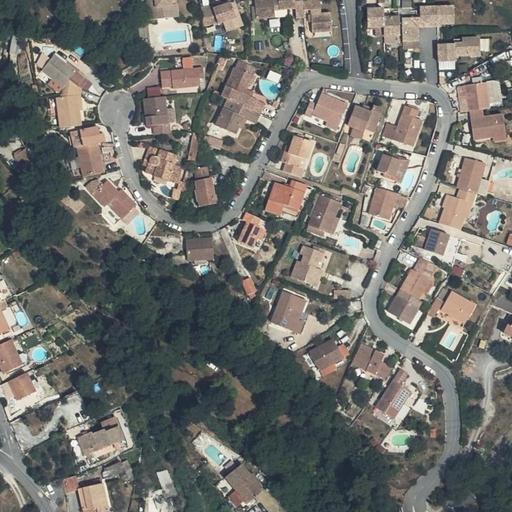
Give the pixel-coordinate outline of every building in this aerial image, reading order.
[(165,12),(170,11),(169,0),(145,0),(147,14),(151,13),(152,28),(145,29),(146,42),(162,41),(161,29),(166,28),(165,12)] [(203,17),(203,26),(235,17),(231,3),(212,9),(202,12),(203,17)] [(272,31),(287,30),(287,21),(286,13),(270,14),(270,19),(247,21),(248,38),(266,37),(265,32),(265,27),(271,26),(272,31)] [(311,19),(287,21),(287,30),(288,40),(297,39),(296,32),(303,32),(306,55),(326,53),(324,35),(313,35),(311,19)] [(426,24),(411,24),(411,39),(426,39),(426,24)] [(443,24),(426,24),(426,39),(426,42),(443,42),(443,24)] [(370,27),(355,26),(355,45),(371,45),(371,34),(370,27)] [(387,33),(371,34),(371,45),(371,55),(387,55),(387,33)] [(404,36),(390,36),(390,59),(407,60),(407,45),(404,44),(404,36)] [(490,50),(489,38),(481,39),(482,50),(490,50)] [(142,50),(141,43),(134,44),(135,61),(145,60),(144,49),(142,50)] [(450,63),(443,63),(443,75),(471,76),(471,58),(451,58),(450,63)] [(443,63),(426,63),(426,81),(443,81),(443,75),(443,63)] [(46,64),(31,78),(50,98),(63,103),(74,93),(46,64)] [(50,98),(31,78),(25,83),(45,104),(50,98)] [(164,90),(174,89),(173,78),(163,80),(164,90)] [(213,86),(216,79),(208,78),(206,83),(213,86)] [(226,81),(223,88),(241,95),(245,88),(230,82),(226,81)] [(181,106),(179,88),(174,89),(164,90),(151,91),(152,97),(141,98),(142,107),(154,106),(154,109),(181,106)] [(241,95),(223,88),(219,97),(222,99),(218,108),(215,107),(210,117),(217,120),(250,134),(254,124),(241,118),(233,114),(235,109),(238,103),(242,103),(245,97),(241,95)] [(63,103),(50,98),(47,108),(48,115),(63,113),(64,102),(63,103)] [(478,105),(482,126),(493,125),(490,103),(478,105)] [(482,126),(478,105),(455,107),(457,121),(459,134),(482,131),(482,126)] [(457,121),(455,107),(447,108),(449,122),(457,121)] [(233,114),(241,118),(243,112),(235,109),(233,114)] [(64,128),(63,113),(48,115),(42,115),(45,145),(66,143),(64,128)] [(298,135),(301,133),(311,141),(319,148),(315,151),(320,156),(324,151),(323,150),(335,132),(328,125),(325,129),(321,125),(324,121),(314,115),(306,125),(300,121),(293,130),(298,135)] [(154,116),(134,118),(137,145),(143,144),(145,154),(160,153),(159,143),(156,142),(155,129),(154,116)] [(217,120),(205,147),(225,156),(229,146),(233,138),(236,140),(246,144),(250,134),(217,120)] [(409,132),(396,128),(389,150),(385,163),(405,169),(414,143),(407,141),(409,132)] [(351,134),(345,131),(338,151),(345,153),(351,155),(352,153),(354,147),(367,151),(374,133),(363,130),(362,133),(361,136),(351,134)] [(476,132),(462,134),(465,164),(498,161),(496,139),(478,141),(476,132)] [(319,148),(311,141),(308,144),(315,151),(319,148)] [(83,144),(63,148),(66,163),(82,160),(87,159),(83,144)] [(373,160),(385,163),(389,150),(377,145),(373,160)] [(365,156),(367,151),(354,147),(352,153),(365,156)] [(60,165),(66,163),(63,148),(55,149),(59,165),(60,165)] [(348,163),(351,155),(345,153),(342,160),(348,163)] [(306,162),(289,156),(284,167),(282,172),(277,170),(273,181),(278,182),(275,191),(292,197),(295,188),(285,185),(288,176),(293,177),(295,170),(302,172),(306,162)] [(66,163),(60,165),(67,194),(88,190),(82,160),(66,163)] [(153,171),(155,163),(146,160),(138,182),(144,183),(146,177),(153,171)] [(175,171),(155,163),(153,171),(146,177),(144,183),(142,189),(153,193),(165,197),(178,199),(180,183),(172,179),(175,171)] [(195,168),(196,178),(211,177),(210,166),(195,168)] [(333,168),(328,166),(323,180),(328,182),(333,168)] [(7,167),(0,169),(0,184),(1,186),(13,180),(7,167)] [(299,179),(302,172),(295,170),(293,177),(299,179)] [(394,203),(402,181),(379,174),(378,177),(376,177),(370,193),(378,195),(377,199),(394,203)] [(137,205),(111,177),(103,184),(96,177),(88,185),(121,221),(137,205)] [(456,181),(448,212),(451,213),(472,219),(477,220),(481,208),(472,204),(477,187),(456,181)] [(190,189),(191,200),(202,199),(199,189),(190,189)] [(78,201),(72,205),(79,212),(81,212),(89,221),(95,216),(98,220),(103,224),(98,228),(108,239),(124,226),(112,213),(109,215),(105,211),(94,199),(90,203),(86,199),(78,201)] [(202,199),(191,200),(195,226),(210,224),(207,199),(202,199)] [(298,204),(283,199),(281,205),(267,201),(257,233),(270,237),(272,232),(275,226),(289,230),(298,204)] [(392,216),(369,209),(361,234),(384,242),(388,229),(397,232),(400,221),(391,218),(392,216)] [(472,219),(451,213),(448,221),(442,219),(437,232),(432,249),(452,256),(457,243),(458,237),(461,238),(465,226),(470,228),(472,219)] [(323,238),(329,224),(305,214),(301,224),(305,226),(295,250),(310,257),(312,252),(317,253),(323,238)] [(95,216),(89,221),(92,225),(98,220),(95,216)] [(287,237),(289,230),(275,226),(272,232),(287,237)] [(250,240),(234,233),(231,241),(235,243),(227,263),(242,268),(245,259),(251,261),(255,251),(246,247),(250,240)] [(323,238),(317,253),(321,255),(327,240),(323,238)] [(443,260),(424,255),(418,274),(436,280),(443,260)] [(200,257),(171,260),(173,282),(202,280),(200,257)] [(303,268),(301,272),(314,277),(316,273),(303,268)] [(311,286),(314,277),(301,272),(291,269),(288,279),(292,281),(290,288),(286,286),(281,303),(307,311),(311,299),(303,296),(302,296),(306,285),(311,286)] [(251,277),(243,281),(250,294),(257,290),(251,277)] [(429,289),(413,281),(408,291),(424,300),(429,289)] [(511,313),(511,293),(502,290),(493,304),(511,313)] [(313,294),(305,291),(303,296),(311,299),(313,294)] [(421,303),(424,300),(408,291),(406,295),(421,303)] [(477,305),(452,292),(441,310),(466,324),(477,305)] [(421,303),(406,295),(403,293),(391,314),(410,325),(414,317),(420,306),(421,303)] [(241,295),(231,299),(238,313),(248,309),(241,295)] [(443,302),(436,298),(431,307),(429,312),(436,316),(443,302)] [(420,306),(414,317),(419,319),(425,309),(420,306)] [(0,335),(9,331),(0,311),(0,310),(0,335)] [(341,313),(326,314),(323,323),(343,322),(341,313)] [(293,327),(271,318),(260,350),(270,353),(283,358),(287,346),(293,327)] [(10,340),(0,344),(0,370),(2,375),(21,365),(16,353),(10,340)] [(384,362),(388,353),(364,342),(355,361),(369,367),(379,373),(384,362)] [(293,347),(287,346),(283,358),(288,360),(293,347)] [(16,353),(21,365),(23,368),(29,365),(22,350),(16,353)] [(390,364),(384,362),(379,373),(385,375),(390,364)] [(323,365),(296,379),(308,399),(324,390),(334,385),(323,365)] [(376,378),(379,373),(369,367),(367,373),(376,378)] [(410,373),(403,368),(377,407),(395,419),(414,392),(402,385),(410,373)] [(25,373),(7,381),(1,384),(6,396),(13,393),(17,400),(35,392),(30,381),(25,373)] [(37,378),(30,381),(35,392),(42,389),(37,378)] [(326,395),(324,390),(308,399),(304,401),(308,407),(311,404),(326,395)] [(304,413),(308,407),(304,401),(300,404),(304,413)] [(71,450),(75,466),(83,463),(85,468),(118,458),(114,442),(97,448),(96,444),(84,448),(83,446),(71,450)] [(103,469),(107,478),(122,472),(125,480),(135,476),(129,459),(103,469)] [(243,464),(226,477),(247,503),(263,491),(251,474),(243,464)] [(254,472),(251,474),(263,491),(266,489),(254,472)] [(81,490),(78,475),(65,480),(67,492),(81,490)] [(112,511),(107,484),(81,490),(85,510),(99,509),(99,511),(112,511)]
